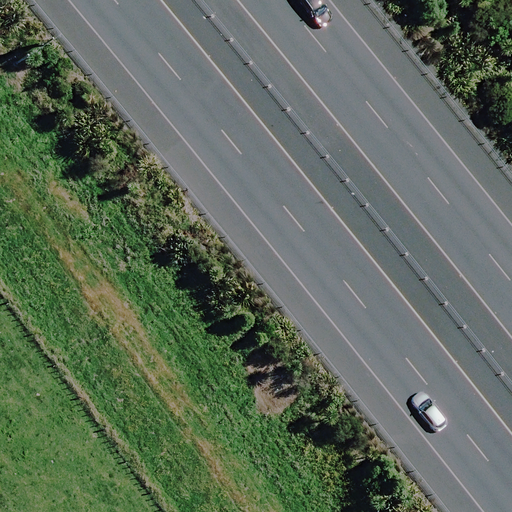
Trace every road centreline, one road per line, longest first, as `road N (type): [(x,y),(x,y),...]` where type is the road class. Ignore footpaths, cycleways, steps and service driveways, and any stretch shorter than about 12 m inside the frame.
road 1 (motorway): [(496,511),(91,0)]
road 2 (motorway): [(258,0),(511,322)]
